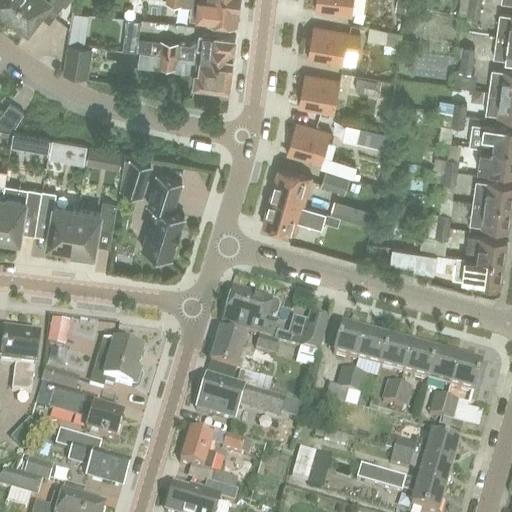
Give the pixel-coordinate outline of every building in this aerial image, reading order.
[(0,0),(0,10),(8,16),(20,0),(0,0)] [(20,0),(8,16),(27,31),(44,9),(54,16),(66,0),(20,0)] [(238,23),(240,0),(166,0),(167,1),(184,3),(182,16),(238,23)] [(353,16),(355,0),(318,0),(317,9),(337,12),(337,13),(353,16)] [(467,14),(480,15),(481,2),(464,0),(461,0),(459,13),(467,14)] [(511,12),(501,11),(498,33),(511,35),(511,12)] [(358,46),(360,31),(314,22),(308,55),(343,62),(346,44),(358,46)] [(370,26),(368,40),(400,45),(402,31),(370,26)] [(161,52),(177,54),(201,57),(233,61),(236,35),(201,31),(200,38),(190,42),(173,41),(138,37),(137,50),(161,52)] [(511,35),(498,33),(495,56),(507,58),(507,59),(511,59),(511,35)] [(52,38),(42,44),(52,58),(61,52),(52,38)] [(64,73),(87,77),(92,46),(69,43),(64,73)] [(462,46),(461,57),(473,59),(475,48),(462,46)] [(176,67),(177,54),(161,52),(159,65),(176,67)] [(230,86),(233,61),(201,57),(200,69),(196,69),(194,83),(230,86)] [(461,57),(459,70),(472,72),(473,59),(461,57)] [(511,92),(511,69),(505,68),(505,70),(493,68),(490,89),(511,92)] [(334,112),(340,79),(305,72),(299,105),(334,112)] [(358,79),(356,90),(375,93),(376,82),(358,79)] [(511,115),(511,92),(490,89),(487,111),(500,113),(499,114),(511,115)] [(456,101),(454,113),(466,114),(468,103),(456,101)] [(0,127),(14,130),(24,112),(11,102),(0,116),(0,127)] [(465,126),(466,114),(454,113),(453,125),(465,126)] [(322,164),(332,131),(297,120),(287,153),(322,164)] [(497,124),(485,122),(474,121),(470,144),(482,145),(511,148),(511,124),(497,123),(497,124)] [(362,128),(359,142),(384,147),(387,134),(362,128)] [(90,145),(87,162),(120,168),(124,151),(90,145)] [(511,148),(482,145),(479,167),(491,169),(491,170),(511,172),(511,148)] [(132,157),(127,172),(122,190),(141,196),(151,163),(132,157)] [(448,158),(447,169),(459,171),(460,159),(448,158)] [(333,161),(330,171),(350,177),(352,178),(354,169),(333,161)] [(304,204),(312,175),(280,166),(271,194),(304,204)] [(457,182),(459,171),(447,169),(445,181),(457,182)] [(323,184),(345,191),(350,177),(330,171),(328,170),(323,184)] [(143,248),(172,257),(177,241),(178,242),(183,227),(181,226),(185,214),(173,211),(182,180),(158,173),(149,205),(155,207),(143,248)] [(477,179),(474,201),(511,205),(511,182),(490,180),(490,181),(477,179)] [(38,215),(43,190),(5,184),(3,196),(0,217),(0,236),(3,237),(2,242),(16,244),(16,239),(20,240),(25,213),(38,215)] [(72,248),(78,208),(55,205),(56,192),(43,190),(38,215),(52,217),(48,245),(52,245),(51,250),(65,252),(66,247),(72,248)] [(341,215),(329,211),(329,212),(316,208),(304,204),(271,194),(263,222),(297,232),(300,220),(323,226),(325,220),(339,224),(341,215)] [(78,208),(72,248),(78,249),(77,254),(91,256),(91,252),(95,252),(100,225),(114,227),(118,202),(104,199),(102,212),(78,208)] [(510,229),(511,216),(511,205),(474,201),(472,222),(484,224),(484,225),(510,229)] [(437,224),(450,225),(451,214),(439,213),(437,224)] [(436,236),(448,238),(450,225),(437,224),(436,236)] [(467,256),(505,262),(509,239),(481,235),(481,236),(470,234),(467,256)] [(396,247),(394,263),(418,266),(417,270),(438,273),(440,254),(396,247)] [(502,285),(505,262),(467,256),(460,255),(457,278),(476,280),(475,281),(502,285)] [(221,324),(271,339),(276,323),(268,320),(269,316),(273,317),(277,315),(280,307),(277,303),(232,290),(221,324)] [(319,352),(328,320),(311,315),(309,324),(302,347),(319,352)] [(52,317),(51,342),(70,343),(71,318),(52,317)] [(287,334),(284,342),(302,347),(309,324),(291,319),(287,334)] [(357,361),(364,333),(342,327),(334,355),(357,361)] [(29,395),(33,368),(38,338),(18,335),(18,331),(4,329),(0,352),(0,363),(13,366),(9,392),(29,395)] [(387,340),(364,333),(357,361),(379,367),(387,340)] [(236,371),(244,341),(219,334),(210,364),(236,371)] [(274,355),(278,344),(259,338),(255,350),(274,355)] [(104,383),(105,383),(114,386),(115,382),(131,387),(132,383),(135,384),(137,383),(140,373),(139,370),(136,370),(142,351),(103,339),(89,383),(103,387),(104,383)] [(402,374),(410,346),(387,340),(379,367),(402,374)] [(432,352),(410,346),(402,374),(425,380),(432,352)] [(448,387),(456,359),(432,352),(425,380),(448,387)] [(480,366),(456,359),(448,387),(472,393),(480,366)] [(41,382),(49,385),(74,392),(79,378),(45,368),(41,382)] [(335,389),(348,392),(353,373),(340,370),(335,389)] [(255,391),(258,378),(237,372),(233,384),(255,391)] [(365,377),(353,373),(348,392),(360,396),(365,377)] [(244,388),(205,377),(195,410),(234,421),(244,388)] [(393,404),(398,385),(387,382),(381,401),(393,404)] [(114,440),(122,416),(81,404),(84,395),(74,392),(49,385),(46,393),(52,395),(48,409),(88,421),(85,431),(114,440)] [(398,385),(393,404),(406,408),(412,389),(398,385)] [(243,394),(241,414),(280,419),(283,399),(243,394)] [(428,414),(440,418),(445,399),(433,396),(428,414)] [(453,421),(458,403),(445,399),(440,418),(453,421)] [(483,429),(487,410),(461,404),(457,423),(483,429)] [(179,463),(210,473),(214,457),(206,455),(211,440),(188,433),(179,463)] [(244,442),(225,436),(221,449),(240,455),(244,442)] [(451,468),(457,444),(430,436),(428,445),(415,441),(414,445),(396,440),(393,451),(451,468)] [(90,467),(87,478),(121,488),(129,462),(72,445),(67,461),(90,467)] [(292,478),(295,479),(302,481),(307,482),(315,455),(300,450),(292,478)] [(444,491),(451,468),(393,451),(390,463),(420,472),(417,483),(444,491)] [(23,476),(42,482),(47,483),(52,467),(28,460),(23,476)] [(428,511),(437,511),(444,491),(417,483),(360,466),(356,480),(401,493),(402,490),(413,494),(410,506),(428,511)] [(8,471),(0,479),(0,486),(37,498),(42,482),(23,476),(8,471)] [(211,485),(230,491),(234,492),(237,481),(214,474),(211,485)] [(100,511),(102,506),(81,499),(84,490),(63,484),(58,503),(51,501),(49,508),(35,503),(32,511),(100,511)] [(214,511),(219,497),(215,495),(215,494),(190,487),(188,491),(172,486),(165,511),(168,511),(214,511)]
